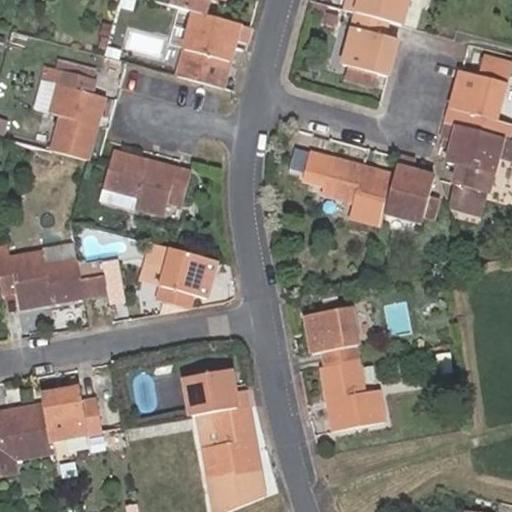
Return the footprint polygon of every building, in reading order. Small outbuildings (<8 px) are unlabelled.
[(192,12),(206,15),(210,0),(173,0),(171,7),(192,12)] [(404,27),(404,26),(411,0),(345,0),(342,10),(354,13),(390,23),(399,26),(404,27)] [(192,12),(176,77),(224,90),(236,40),(247,42),(251,27),(206,15),(192,12)] [(373,72),(385,75),(395,41),(386,38),(390,23),(354,13),(341,63),(345,64),(373,72)] [(118,61),(120,51),(106,48),(104,57),(118,61)] [(458,73),(444,124),(455,127),(489,136),(493,121),(497,121),(511,65),(487,58),(481,79),(458,73)] [(96,70),(62,61),(59,71),(93,79),(96,70)] [(369,85),(373,72),(345,64),(342,77),(369,85)] [(48,112),(59,71),(45,67),(35,109),(48,112)] [(93,79),(59,71),(48,112),(59,116),(50,151),(88,162),(105,101),(91,97),(96,80),(93,79)] [(450,143),(448,152),(445,163),(462,168),(458,186),(463,187),(489,194),(490,195),(499,158),(511,161),(511,141),(504,140),(489,136),(455,127),(444,124),(440,140),(450,143)] [(440,140),(437,149),(448,152),(450,143),(440,140)] [(191,173),(115,151),(110,168),(104,190),(140,200),(138,210),(162,217),(166,204),(181,209),(191,173)] [(381,227),(384,215),(395,175),(311,152),(303,183),(323,188),(321,197),(352,206),(349,219),(381,227)] [(395,175),(384,215),(420,225),(421,220),(427,197),(433,176),(398,166),(395,175)] [(483,216),(489,194),(463,187),(457,209),(483,216)] [(164,265),(169,248),(150,243),(146,261),(164,265)] [(155,299),(191,309),(194,296),(207,299),(218,262),(169,248),(164,265),(159,285),(155,299)] [(21,309),(105,296),(107,306),(122,303),(114,264),(100,267),(79,270),(78,260),(44,266),(41,252),(0,259),(0,282),(2,295),(18,292),(21,309)] [(159,285),(164,265),(146,261),(141,280),(159,285)] [(54,327),(88,323),(86,302),(52,305),(54,327)] [(323,368),(362,361),(352,311),(305,318),(312,355),(320,354),(323,368)] [(368,394),(362,361),(323,368),(322,368),(334,431),(385,422),(379,392),(368,394)] [(187,371),(189,380),(201,378),(203,377),(202,369),(187,371)] [(209,413),(250,406),(247,393),(235,394),(232,372),(203,377),(201,378),(189,380),(184,381),(189,416),(196,415),(209,413)] [(43,405),(49,443),(101,435),(96,398),(80,400),(78,387),(41,394),(43,405)] [(51,454),(49,443),(43,405),(0,412),(0,464),(16,461),(51,454)] [(212,511),(223,511),(264,493),(250,406),(209,413),(215,448),(202,450),(212,511)] [(196,415),(202,450),(215,448),(209,413),(196,415)] [(0,479),(19,476),(16,461),(0,464),(0,479)]
